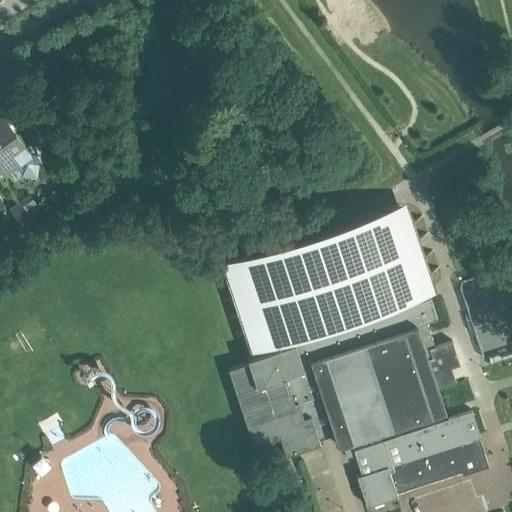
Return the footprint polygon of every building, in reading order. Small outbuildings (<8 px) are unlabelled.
[(0,79),(0,100),(12,92),(3,78),(0,79)] [(0,173),(0,174),(10,167),(16,176),(46,155),(32,136),(25,141),(10,121),(4,112),(0,114),(0,173)] [(24,201),(38,223),(48,217),(34,195),(24,201)] [(294,236),(233,256),(239,274),(218,281),(218,282),(239,275),(245,291),(224,298),(224,299),(245,292),(250,308),(229,315),(229,316),(251,309),(256,325),(235,332),(235,333),(256,326),(262,343),(269,341),(272,348),(227,362),(253,444),(280,436),(286,454),(336,438),(338,445),(342,443),(347,456),(355,453),(361,472),(357,474),(367,504),(397,494),(395,491),(461,469),(463,473),(488,465),(470,411),(421,427),(418,419),(445,410),(438,388),(455,382),(450,367),(459,364),(451,340),(434,345),(426,322),(437,318),(430,297),(417,301),(415,295),(423,292),(418,275),(440,268),(439,267),(417,274),(412,258),(434,251),(434,250),(412,257),(407,241),(429,234),(428,233),(406,240),(401,224),(423,216),(401,223),(395,205),(335,224),(330,209),(289,222),(294,236)] [(22,223),(18,226),(25,235),(37,227),(35,224),(32,220),(31,217),(22,223)] [(43,456),(33,465),(40,474),(51,466),(43,456)]
